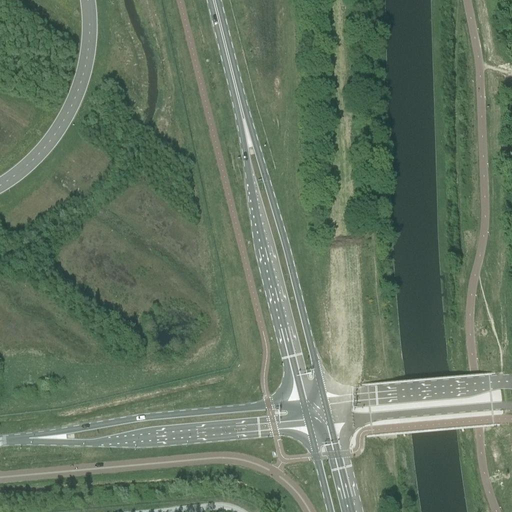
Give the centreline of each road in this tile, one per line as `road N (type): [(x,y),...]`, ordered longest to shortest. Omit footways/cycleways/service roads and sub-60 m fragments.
road 1 (unclassified): [(0,478),(232,459),(282,480),(308,511)]
road 2 (secondary): [(324,402),(279,226),(243,124)]
road 3 (secondary): [(243,124),(302,404)]
road 4 (tertiary): [(49,439),(307,424)]
road 5 (tertiary): [(302,404),(140,418),(49,439)]
road 6 (unclassified): [(511,385),(324,402)]
road 7 (unclassified): [(329,422),(511,407)]
road 8 (secondary): [(243,124),(213,0)]
